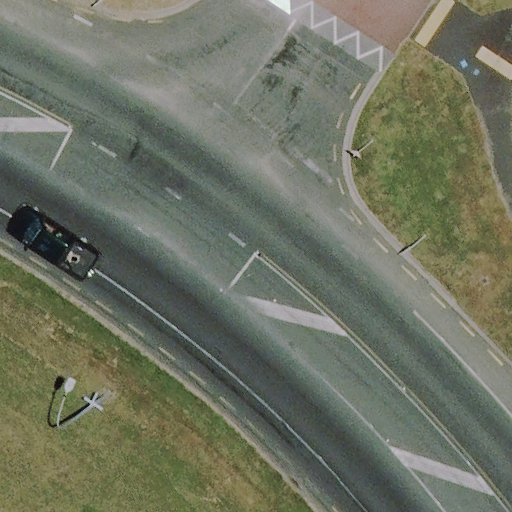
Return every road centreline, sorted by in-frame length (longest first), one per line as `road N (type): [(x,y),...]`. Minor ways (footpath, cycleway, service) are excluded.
road 1 (tertiary): [(154,206),(425,423),(486,511)]
road 2 (unclassified): [(154,206),(305,0)]
road 3 (tertiary): [(0,115),(154,206)]
